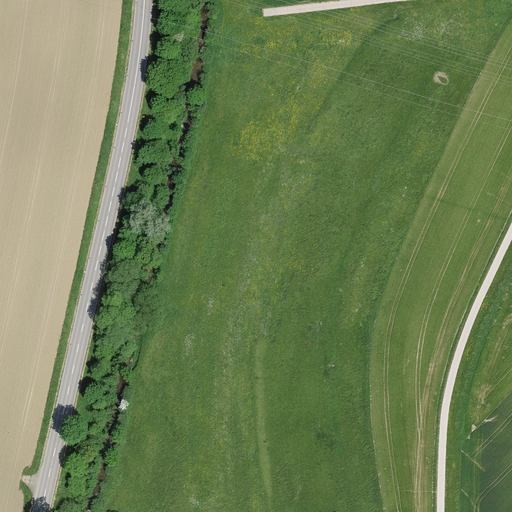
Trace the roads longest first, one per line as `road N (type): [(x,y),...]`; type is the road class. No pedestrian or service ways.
road 1 (tertiary): [(41,511),(123,143),(144,0)]
road 2 (track): [(444,511),(451,405),(511,242)]
